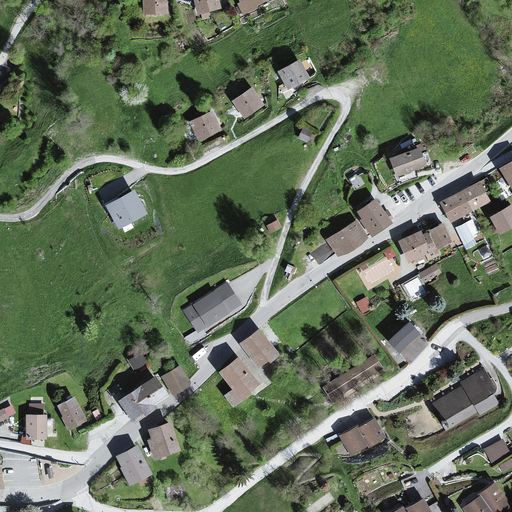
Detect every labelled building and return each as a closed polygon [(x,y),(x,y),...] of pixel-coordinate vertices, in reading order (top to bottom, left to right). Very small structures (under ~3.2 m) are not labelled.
[(165,0),(143,0),(143,16),(166,16),(165,0)] [(218,0),(193,0),(198,17),(221,11),(218,0)] [(238,0),(245,14),(273,0),(238,0)] [(301,59),(277,72),(288,91),(312,78),(301,59)] [(252,88),(232,101),(244,120),(264,106),(252,88)] [(211,112),(188,123),(198,143),(221,131),(211,112)] [(420,149),(390,159),(396,178),(426,167),(420,149)] [(511,160),(499,168),(511,189),(511,160)] [(480,183),(439,202),(452,228),(474,218),(472,213),(490,204),(480,183)] [(134,190),(105,206),(118,230),(147,214),(134,190)] [(376,200),(357,212),(373,237),(392,225),(376,200)] [(511,205),(511,204),(489,217),(499,236),(511,228),(511,205)] [(473,220),(455,229),(465,251),(477,246),(474,239),(480,236),(473,220)] [(356,222),(326,241),(339,260),(368,241),(356,222)] [(420,231),(397,241),(407,263),(425,256),(428,262),(440,257),(437,251),(452,245),(443,224),(421,234),(420,231)] [(388,257),(397,252),(391,244),(361,262),(371,280),(394,267),(388,257)] [(432,268),(419,275),(425,287),(438,280),(432,268)] [(418,273),(404,280),(411,295),(425,288),(418,273)] [(227,282),(183,311),(198,334),(242,305),(227,282)] [(410,322),(389,342),(400,354),(421,334),(410,322)] [(259,327),(239,342),(258,368),(278,353),(259,327)] [(136,388),(117,401),(133,423),(171,397),(141,353),(121,367),(136,388)] [(372,353),(321,387),(332,403),(383,369),(372,353)] [(238,356),(218,371),(232,390),(224,396),(233,408),(261,386),(238,356)] [(179,367),(161,378),(173,397),(191,387),(179,367)] [(461,388),(434,404),(449,429),(477,413),(480,418),(500,406),(480,372),(459,384),(461,388)] [(74,397),(57,406),(69,431),(86,423),(74,397)] [(26,401),(26,411),(45,410),(44,400),(26,401)] [(0,418),(16,412),(13,403),(0,407),(0,418)] [(47,415),(25,415),(25,441),(47,441),(47,415)] [(374,419),(339,436),(349,457),(384,439),(374,419)] [(170,422),(146,430),(156,460),(180,452),(170,422)] [(502,440),(483,451),(491,467),(511,456),(502,440)] [(138,447),(115,457),(127,485),(150,475),(138,447)] [(480,498),(462,509),(463,511),(504,511),(511,507),(511,506),(497,482),(478,495),(480,498)] [(429,511),(422,499),(404,509),(405,511),(429,511)]
